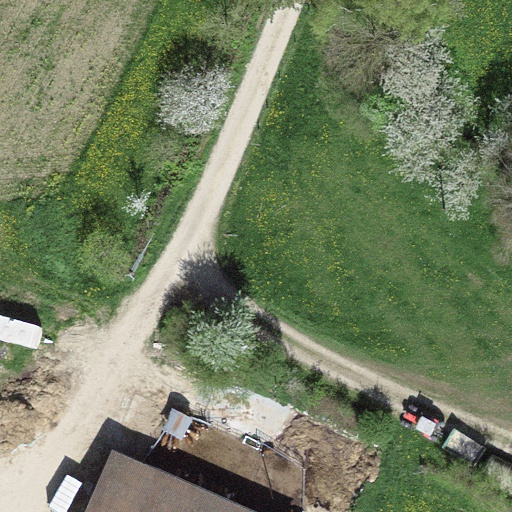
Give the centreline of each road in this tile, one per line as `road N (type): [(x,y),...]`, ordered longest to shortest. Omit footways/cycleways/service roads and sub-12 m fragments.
road 1 (track): [(8,511),(49,419),(132,336),(183,263),(296,0)]
road 2 (track): [(511,460),(274,340),(183,263)]
